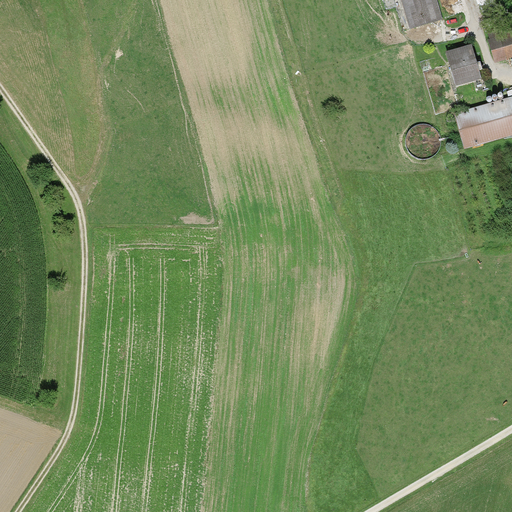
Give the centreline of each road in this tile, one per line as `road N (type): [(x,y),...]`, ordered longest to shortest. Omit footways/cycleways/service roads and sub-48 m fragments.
road 1 (track): [(0,89),(77,204),(81,226),(69,429),(19,511)]
road 2 (track): [(511,428),(368,511)]
